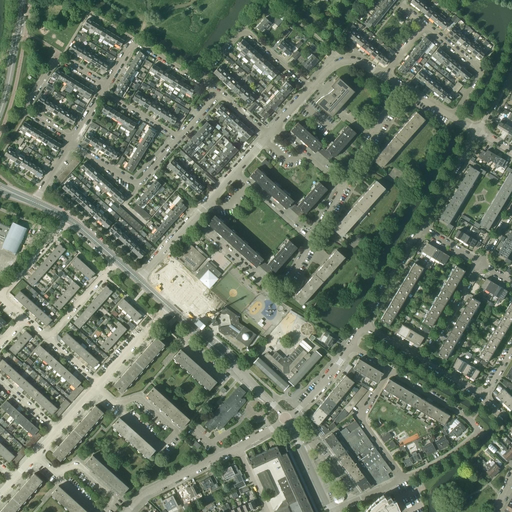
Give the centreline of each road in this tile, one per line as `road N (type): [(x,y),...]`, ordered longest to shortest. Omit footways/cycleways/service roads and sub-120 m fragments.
road 1 (residential): [(402,478),(480,429),(389,370)]
road 2 (residential): [(310,240),(273,290),(191,219)]
road 3 (residential): [(70,141),(28,113),(27,104),(58,61),(103,88)]
road 4 (residential): [(198,81),(245,33),(310,88)]
road 5 (residential): [(70,141),(135,183),(179,138)]
road 6 (residential): [(402,478),(358,418),(389,370)]
road 7 (residential): [(103,88),(131,42),(198,81)]
road 8 (residential): [(127,511),(148,491),(237,447)]
road 9 (residential): [(55,471),(99,511),(110,498),(75,467)]
road 10 (residential): [(453,116),(477,67),(425,24)]
